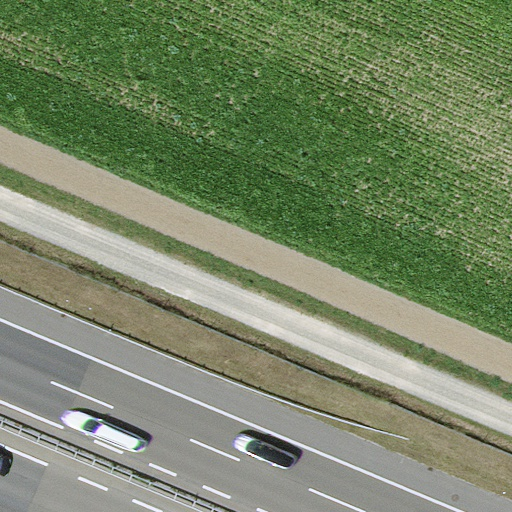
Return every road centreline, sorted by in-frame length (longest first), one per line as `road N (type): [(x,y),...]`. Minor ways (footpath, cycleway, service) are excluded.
road 1 (track): [(511,419),(0,202)]
road 2 (motorway): [(362,511),(0,361)]
